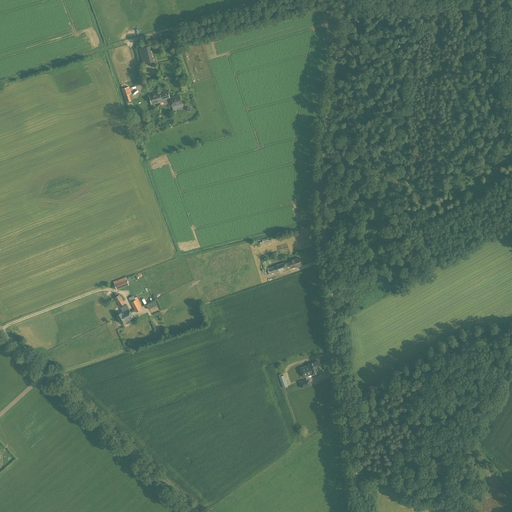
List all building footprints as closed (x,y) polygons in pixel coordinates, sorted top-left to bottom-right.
[(153,61),(150,45),(138,48),(142,64),(153,61)] [(122,89),(126,102),(131,101),(129,94),(131,93),(129,87),(122,89)] [(167,90),(160,92),(161,98),(158,98),(159,103),(164,101),(164,102),(165,103),(166,104),(167,104),(168,104),(169,108),(172,107),(182,104),(179,95),(170,98),(167,90)] [(161,98),(160,92),(149,95),(152,105),(159,103),(158,98),(161,98)] [(299,258),(288,261),(291,268),(301,265),(299,258)] [(283,271),(287,270),(286,267),(286,268),(284,262),(276,265),(276,266),(267,269),(269,274),(278,271),(278,272),(283,270),(283,271)] [(129,277),(126,278),(126,277),(113,282),(116,290),(129,285),(128,283),(130,283),(129,277)] [(120,307),(125,304),(119,295),(114,298),(120,307)] [(141,306),(137,297),(130,300),(136,312),(141,310),(139,307),(141,306)] [(118,314),(117,315),(122,324),(126,321),(127,324),(131,322),(130,319),(133,318),(126,305),(120,308),(122,312),(121,313),(120,311),(117,313),(118,314)] [(318,373),(315,362),(302,367),(304,376),(307,375),(307,378),(302,380),(303,384),(312,380),(311,377),(310,377),(309,375),(314,373),(314,374),(318,373)] [(283,388),(288,386),(283,375),(279,377),(283,388)]
